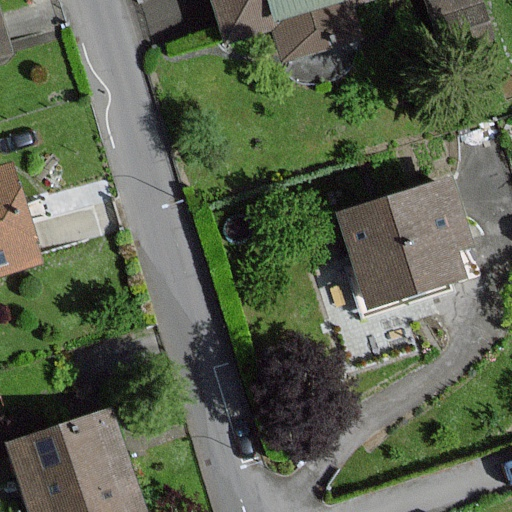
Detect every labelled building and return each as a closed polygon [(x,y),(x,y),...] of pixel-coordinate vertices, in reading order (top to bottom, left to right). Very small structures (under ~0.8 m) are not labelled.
[(0,0),(0,61),(18,56),(0,0)] [(218,0),(230,39),(280,24),(292,65),(367,42),(356,6),(376,0),(218,0)] [(511,62),(500,29),(442,48),(452,81),(511,62)] [(15,161),(0,166),(0,273),(45,260),(15,161)] [(457,182),(344,215),(373,314),(474,284),(464,250),(476,247),(457,182)] [(142,511),(110,412),(13,444),(35,511),(142,511)]
